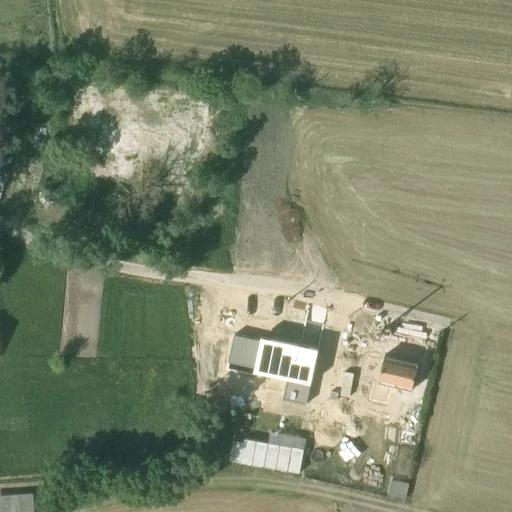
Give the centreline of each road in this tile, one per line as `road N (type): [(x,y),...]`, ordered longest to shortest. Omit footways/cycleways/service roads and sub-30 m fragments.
road 1 (residential): [(0,222),(58,251),(128,271),(249,283),(442,325)]
road 2 (track): [(65,511),(86,497),(221,478),(375,511)]
road 3 (track): [(198,278),(203,414),(233,478)]
